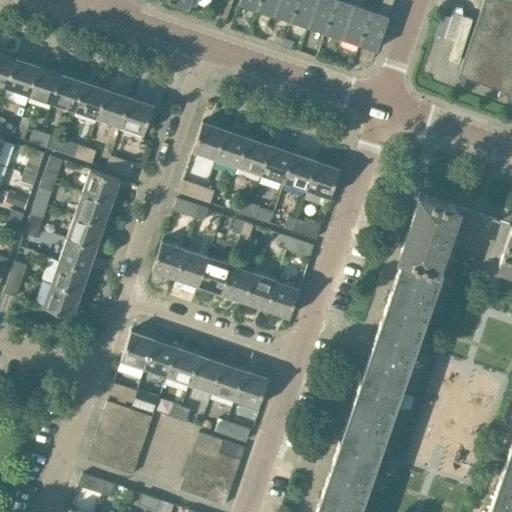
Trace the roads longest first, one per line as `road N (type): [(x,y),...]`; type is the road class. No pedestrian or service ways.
road 1 (residential): [(203,45),(120,300)]
road 2 (residential): [(296,359),(380,107)]
road 3 (residential): [(380,107),(203,45)]
road 4 (residential): [(120,300),(296,359)]
road 5 (residential): [(243,511),(296,359)]
road 6 (residential): [(94,370),(46,511)]
road 7 (residential): [(511,151),(380,107)]
